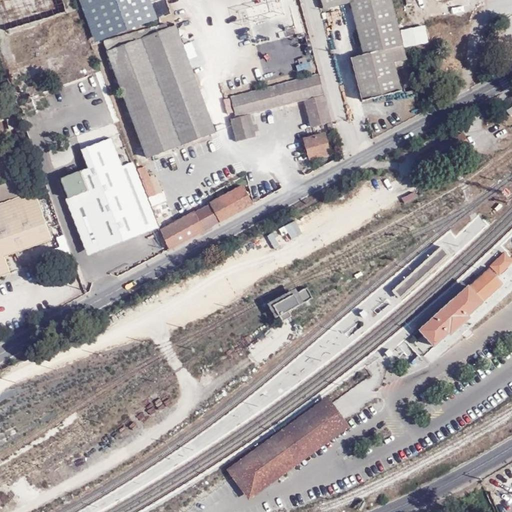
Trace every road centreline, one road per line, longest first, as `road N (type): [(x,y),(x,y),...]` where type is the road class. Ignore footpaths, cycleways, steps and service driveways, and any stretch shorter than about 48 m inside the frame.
road 1 (tertiary): [(0,355),(511,74)]
road 2 (secondary): [(511,448),(383,511)]
